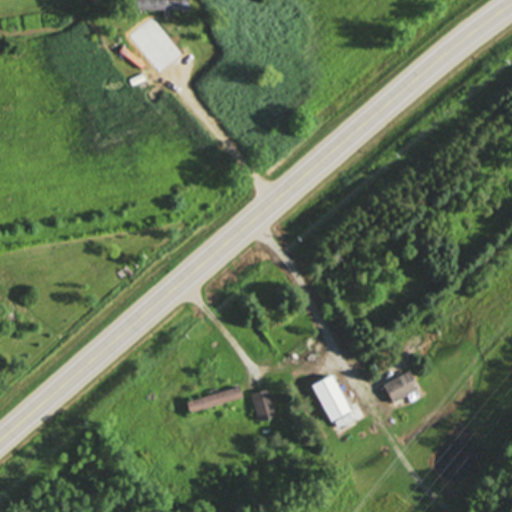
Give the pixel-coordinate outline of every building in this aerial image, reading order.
[(188,0),(188,8),(172,8),(172,12),(164,12),(164,9),(133,9),(133,0),(188,0)] [(168,47),(150,60),(133,38),(150,24),(168,47)] [(419,387),(394,401),(384,384),(409,370),(419,387)] [(353,413),(337,422),(334,418),(331,420),(311,385),(331,374),(353,413)] [(243,396),(190,412),(187,402),(240,386),(243,396)] [(276,414),(258,420),(250,394),(268,388),(276,414)]
